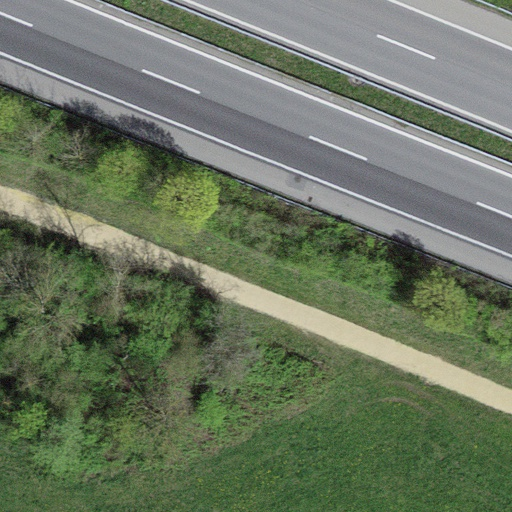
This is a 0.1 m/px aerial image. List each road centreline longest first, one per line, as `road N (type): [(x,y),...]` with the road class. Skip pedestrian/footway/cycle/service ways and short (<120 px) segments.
road 1 (track): [(0,200),(511,404)]
road 2 (motorway): [(0,19),(511,221)]
road 3 (motorway): [(511,95),(277,0)]
